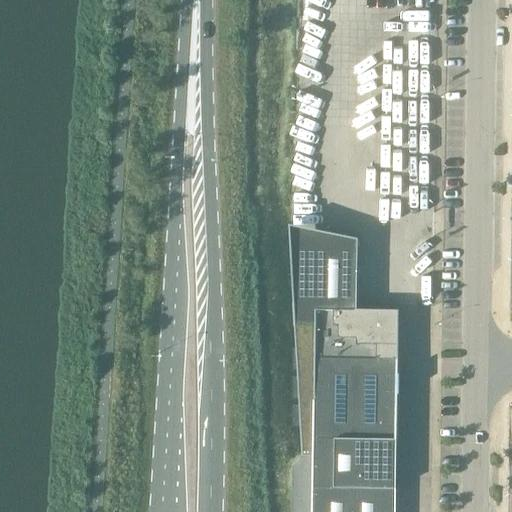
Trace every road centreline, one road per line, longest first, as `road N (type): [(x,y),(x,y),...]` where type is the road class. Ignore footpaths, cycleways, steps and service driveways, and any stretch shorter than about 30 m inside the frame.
road 1 (primary): [(193,0),(177,143),(164,511)]
road 2 (primary): [(208,511),(201,0)]
road 3 (unclassified): [(481,343),(486,0)]
road 4 (unclassified): [(478,511),(481,343)]
